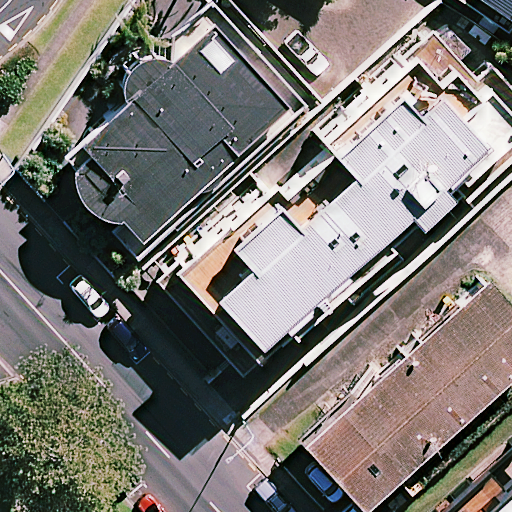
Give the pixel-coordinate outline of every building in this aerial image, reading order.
[(239,24),(217,0),(205,0),(157,45),(147,35),(109,69),(125,87),(47,158),(123,242),(270,107),(280,118),(309,91),(244,19),(239,24)] [(511,0),(485,0),(511,18),(511,0)] [(470,76),(424,25),(313,127),(339,156),(282,209),(256,181),(169,261),(197,292),(184,305),(240,366),(447,176),(462,192),(511,145),(511,95),(483,64),(470,76)] [(511,359),(511,306),(481,272),(298,434),(355,499),(511,359)] [(511,511),(511,473),(497,485),(484,466),(437,511),(511,511)]
